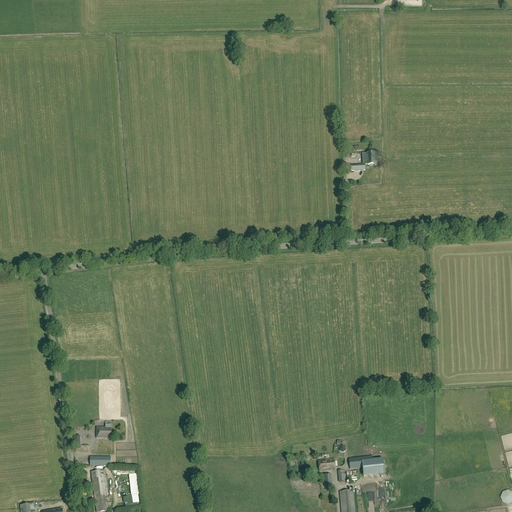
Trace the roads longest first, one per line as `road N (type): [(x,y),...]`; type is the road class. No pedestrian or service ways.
road 1 (unclassified): [(42,271),(183,253),(511,232)]
road 2 (unclassified): [(77,511),(42,271)]
